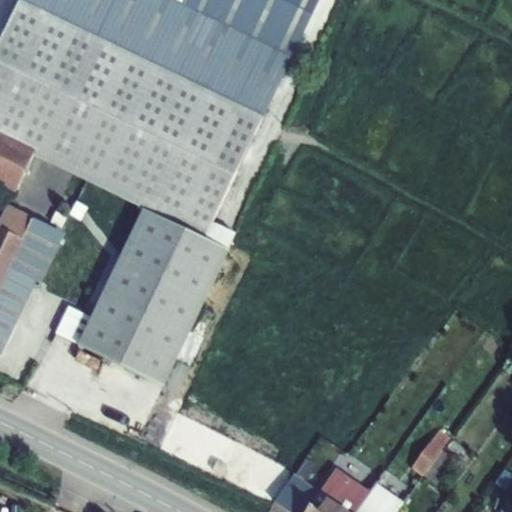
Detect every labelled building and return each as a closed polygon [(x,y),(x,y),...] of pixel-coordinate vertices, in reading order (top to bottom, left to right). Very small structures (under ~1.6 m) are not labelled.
[(19,0),(0,41),(0,182),(19,192),(38,154),(210,237),(214,227),(270,105),(161,52),(183,6),(170,0),(19,0)] [(186,0),(183,6),(161,52),(270,105),(298,44),(319,0),(186,0)] [(145,210),(78,350),(162,391),(229,251),(208,241),(145,210)] [(33,226),(7,213),(0,226),(0,348),(26,299),(31,301),(63,240),(33,226)] [(210,237),(208,241),(229,251),(236,238),(214,227),(210,237)] [(76,335),(88,311),(59,297),(47,321),(76,335)] [(433,475),(453,432),(440,426),(420,468),(433,475)] [(312,508),(309,511),(360,511),(366,502),(359,497),(364,490),(335,472),(318,497),(312,508)] [(291,479),(274,506),(283,511),(309,511),(312,508),(318,497),(291,479)] [(364,490),(359,497),(366,502),(371,495),(364,490)] [(379,511),(386,501),(373,492),(371,495),(366,502),(360,511),(379,511)]
